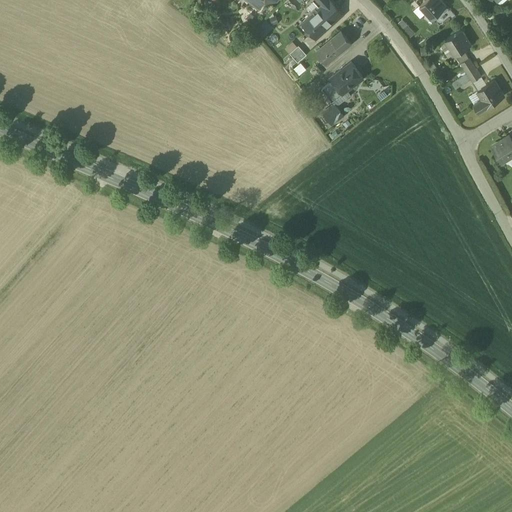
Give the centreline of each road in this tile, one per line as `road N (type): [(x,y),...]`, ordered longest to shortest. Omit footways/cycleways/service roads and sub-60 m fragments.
road 1 (secondary): [(0,129),(306,270),(511,409)]
road 2 (residential): [(361,0),(421,72),(463,142)]
